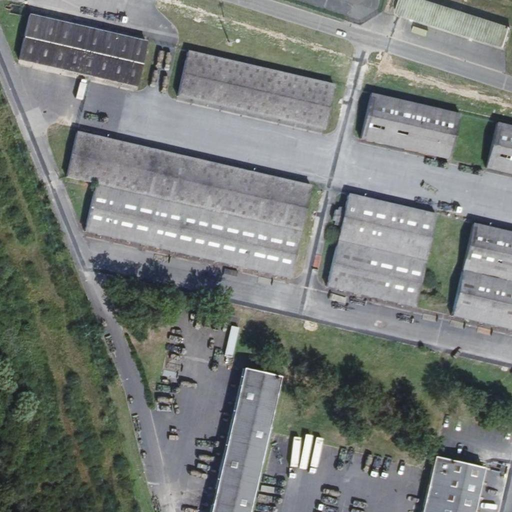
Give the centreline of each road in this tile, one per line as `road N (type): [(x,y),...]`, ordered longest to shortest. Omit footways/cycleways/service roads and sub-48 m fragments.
road 1 (unclassified): [(303,302),(335,162),(511,205)]
road 2 (unclassified): [(130,0),(166,40),(150,123),(21,93),(0,44)]
road 3 (unclassified): [(249,0),(511,83)]
road 4 (unclassified): [(82,253),(303,302)]
road 5 (unclassified): [(303,302),(511,350)]
